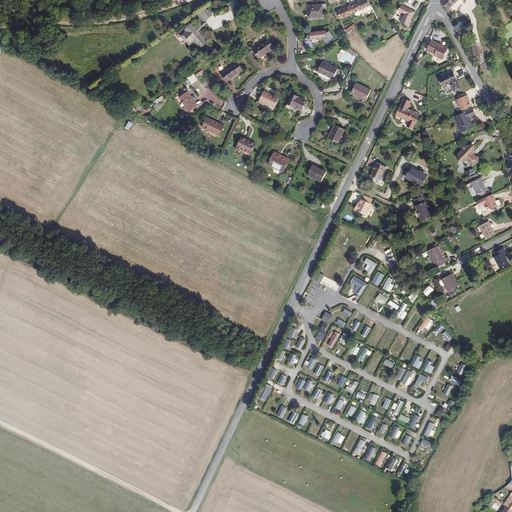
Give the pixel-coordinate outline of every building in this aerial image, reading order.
[(369,0),(368,0),(351,7),(337,13),(340,21),(372,8),(373,7),(369,0)] [(446,0),(442,5),(449,13),(462,0),(446,0)] [(325,12),(325,5),(307,7),(308,20),(323,18),(322,12),(325,12)] [(406,10),(402,16),(407,19),(403,26),(409,30),(411,25),(413,26),(418,17),(406,10)] [(199,16),(204,23),(211,18),(211,16),(209,13),(208,13),(206,11),(199,16)] [(205,26),(204,23),(195,30),(196,32),(205,26)] [(355,23),(345,29),(347,33),(357,26),(355,23)] [(196,32),(195,30),(191,24),(189,26),(188,24),(184,27),(185,29),(184,29),(185,31),(182,34),(181,37),(185,43),(187,43),(192,40),(195,46),(197,45),(198,48),(203,45),(201,42),(202,41),(199,35),(198,33),(197,34),(196,32)] [(324,33),(329,41),(334,37),(330,30),(324,33)] [(316,38),(324,38),(324,31),(306,31),(307,47),(312,47),(312,42),(317,42),(316,38)] [(266,41),(251,51),(257,60),(271,51),(266,41)] [(432,41),(427,51),(435,54),(434,56),(442,60),(447,49),(432,41)] [(477,45),(469,47),(472,59),(477,58),(475,49),(478,49),(477,45)] [(353,58),(356,55),(348,48),(346,51),(353,58)] [(237,62),(217,77),(225,87),(244,72),(237,62)] [(335,74),(323,68),(318,78),(331,84),(335,74)] [(196,79),(203,74),(201,71),(194,76),(196,79)] [(453,72),(439,80),(442,87),(450,83),(455,91),(461,88),(456,79),(457,79),(453,72)] [(371,90),(356,83),(351,92),(366,100),(371,90)] [(500,86),(496,88),(495,88),(500,98),(504,96),(500,86)] [(186,107),(189,112),(196,107),(192,102),(194,101),(187,92),(179,98),(186,107)] [(263,93),(259,103),(268,106),(274,109),(278,99),(263,93)] [(468,94),(457,99),(461,110),(472,105),(468,94)] [(404,98),(396,115),(408,120),(407,124),(413,127),(420,113),(408,107),(411,101),(404,98)] [(306,107),(306,106),(293,99),(288,109),(302,116),(303,112),(305,113),(306,113),(307,112),(308,110),(308,109),(307,108),(306,107)] [(152,108),(148,103),(144,106),(142,103),(137,106),(143,115),(152,108)] [(475,114),(472,108),(459,114),(461,117),(455,119),(458,126),(458,128),(459,131),(461,132),(471,128),(470,125),(469,122),(470,121),(468,117),(475,114)] [(223,126),(207,118),(202,127),(219,135),(223,126)] [(345,130),(335,125),(329,139),(338,143),(345,130)] [(250,155),(255,145),(241,139),(236,151),(240,153),(241,151),(250,155)] [(475,147),(464,148),(464,152),(460,156),(461,162),(470,162),(474,166),(477,162),(480,162),(480,157),(476,157),(474,155),(474,154),(476,153),(475,147)] [(275,154),(269,166),(283,172),(288,160),(275,154)] [(373,170),(370,177),(380,181),(387,168),(377,163),(375,166),(374,166),(372,169),(373,170)] [(326,172),(312,165),(308,174),(321,181),(326,172)] [(411,169),(406,178),(420,186),(426,177),(411,169)] [(472,181),(481,177),(479,172),(469,177),(472,181)] [(472,182),(468,185),(473,196),(481,193),(482,195),(487,193),(486,191),(487,190),(482,177),(472,182)] [(496,193),(486,198),(490,208),(494,206),(496,206),(496,207),(500,206),(498,201),(499,200),(496,193)] [(424,196),(414,199),(416,205),(417,210),(419,216),(420,216),(421,221),(431,217),(425,202),(426,202),(424,196)] [(362,201),(360,205),(359,207),(358,207),(356,212),(368,217),(373,206),(362,201)] [(478,226),(485,239),(494,234),(488,222),(478,226)] [(428,251),(436,267),(449,261),(447,257),(442,259),(436,247),(428,251)] [(503,249),(494,254),(496,257),(493,259),(500,271),(509,266),(504,258),(507,257),(503,249)] [(377,263),(367,258),(364,263),(370,266),(375,268),(377,263)] [(377,271),(372,282),(379,286),(384,275),(377,271)] [(320,282),(322,278),(324,275),(319,273),(317,275),(315,279),(320,282)] [(455,279),(452,275),(442,280),(449,293),(457,289),(452,280),(455,279)] [(368,283),(354,276),(351,282),(356,285),(359,287),(364,290),(368,283)] [(383,288),(387,290),(391,284),(393,280),(388,277),(383,288)] [(322,286),(313,281),(310,286),(319,291),(322,286)] [(433,289),(430,286),(424,293),(428,296),(433,289)] [(361,295),(364,290),(359,287),(356,292),(357,293),(361,295)] [(413,291),(408,298),(414,302),(419,295),(413,291)] [(388,298),(380,293),(378,297),(386,302),(388,298)] [(400,306),(390,300),(388,304),(398,310),(400,306)] [(403,302),(396,315),(400,318),(404,311),(407,305),(403,302)] [(424,310),(417,306),(415,311),(421,314),(424,310)] [(352,312),(344,308),(342,313),(349,317),(352,312)] [(326,311),(322,319),(328,322),(332,314),(326,311)] [(419,329),(422,331),(425,327),(431,319),(428,317),(419,329)] [(346,323),(338,319),(336,323),(343,328),(346,323)] [(434,322),(431,319),(425,327),(428,329),(434,322)] [(356,320),(351,329),(356,331),(361,323),(356,320)] [(444,328),(441,325),(433,333),(437,336),(444,328)] [(287,335),(293,338),(297,329),(292,326),(287,335)] [(366,326),(363,335),(367,337),(371,327),(366,326)] [(320,330),(316,338),(319,340),(322,335),(325,336),(326,334),(320,330)] [(339,335),(331,330),(329,335),(336,339),(339,335)] [(446,331),(442,335),(448,341),(452,338),(446,331)] [(351,340),(342,335),(340,340),(348,345),(351,340)] [(389,339),(385,336),(380,345),(384,347),(389,339)] [(302,337),(297,346),(302,349),(307,340),(302,337)] [(286,349),(291,340),(287,338),(282,347),(286,349)] [(396,341),(390,351),(395,354),(400,344),(396,341)] [(352,355),(357,345),(353,343),(348,352),(352,355)] [(368,349),(364,347),(357,359),(362,361),(366,354),(368,350),(368,349)] [(281,360),(285,352),(282,349),(277,358),(281,360)] [(460,349),(455,353),(462,360),(467,356),(460,349)] [(293,353),(288,362),(293,364),(297,356),(293,353)] [(417,353),(413,361),(417,363),(421,356),(417,353)] [(436,355),(431,353),(426,362),(430,364),(431,364),(436,355)] [(383,359),(375,354),(372,359),(380,363),(383,359)] [(316,360),(311,358),(306,367),(311,370),(316,360)] [(392,368),(395,363),(386,359),(383,364),(392,368)] [(466,366),(462,363),(457,372),(462,375),(466,366)] [(324,367),(319,365),(314,374),(319,376),(324,367)] [(400,380),(406,370),(402,368),(396,378),(400,380)] [(333,377),(324,372),(322,376),(331,382),(333,377)] [(407,372),(402,382),(406,385),(412,374),(407,372)] [(283,385),(287,377),(283,374),(278,383),(283,385)] [(428,379),(420,374),(418,378),(422,380),(426,382),(428,379)] [(346,379),(341,376),(336,385),(341,388),(346,379)] [(461,381),(452,376),(449,380),(459,386),(461,381)] [(422,380),(418,378),(414,385),(418,388),(422,380)] [(300,390),(305,381),(301,379),(296,388),(300,390)] [(307,391),(312,382),(308,380),(303,389),(307,391)] [(264,400),(272,386),(266,383),(258,397),(264,400)] [(453,387),(448,384),(443,393),(448,396),(453,387)] [(317,400),(322,391),(317,389),(313,397),(317,400)] [(365,396),(358,392),(356,396),(363,400),(365,396)] [(325,402),(329,404),(334,395),(330,393),(325,402)] [(379,397),(374,394),(374,395),(371,400),(369,403),(374,406),(379,397)] [(391,397),(386,395),(381,403),(386,406),(391,397)] [(344,402),(340,400),(335,408),(339,411),(344,402)] [(456,403),(451,400),(449,403),(447,405),(448,405),(446,408),(451,411),(456,403)] [(288,409),(282,406),(277,415),(282,418),(288,409)] [(357,409),(351,406),(347,415),(352,418),(357,409)] [(366,413),(361,411),(356,420),(361,423),(366,413)] [(299,417),(290,412),(287,416),(297,421),(299,417)] [(410,419),(401,414),(398,419),(407,424),(410,419)] [(309,417),(304,415),(299,423),(304,426),(309,417)] [(420,418),(415,415),(410,423),(415,426),(420,418)] [(378,419),(372,416),(366,427),(371,430),(378,419)] [(389,424),(384,421),(377,434),(382,436),(389,424)] [(431,423),(424,435),(428,437),(429,435),(432,430),(435,425),(431,423)] [(334,440),(342,444),(346,436),(337,432),(334,440)] [(412,438),(406,435),(402,444),(408,447),(412,438)] [(354,442),(349,439),(344,447),(349,450),(354,442)] [(432,444),(423,439),(421,443),(423,444),(427,447),(430,448),(432,444)] [(361,440),(355,451),(359,453),(366,442),(361,440)] [(387,454),(382,451),(375,464),(379,467),(387,454)] [(397,460),(393,457),(386,468),(391,471),(394,465),(397,460)] [(409,466),(404,463),(398,473),(403,476),(405,473),(407,469),(409,466)]
